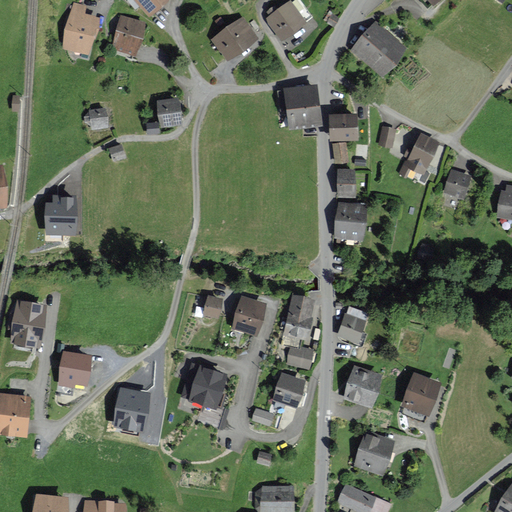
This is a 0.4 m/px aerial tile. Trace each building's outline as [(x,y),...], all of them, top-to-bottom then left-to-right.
[(165,0),(135,0),(149,15),(165,0)] [(305,22),(291,2),(268,19),(282,39),(305,22)] [(84,8),(75,5),(64,47),(88,54),(91,39),(93,40),(99,19),(82,15),(84,8)] [(135,21),(122,17),(113,46),(135,53),(144,24),(135,21)] [(256,40),(242,20),(214,40),(228,60),(256,40)] [(405,50),(374,24),(354,49),(384,75),(405,50)] [(314,86),(287,90),(292,128),(319,124),(314,86)] [(180,124),(177,99),(159,101),(162,126),(180,124)] [(107,127),(105,109),(91,110),(93,129),(107,127)] [(357,116),(331,117),(332,139),(358,138),(357,116)] [(159,131),(158,123),(147,124),(148,132),(159,131)] [(396,130),(383,127),(379,144),(392,147),(396,130)] [(438,143),(422,135),(407,164),(422,172),(438,143)] [(345,143),(334,144),(336,163),(347,162),(345,143)] [(124,158),(120,146),(110,149),(114,161),(124,158)] [(354,170),(339,170),(340,197),(355,196),(354,170)] [(470,176),(452,170),(445,192),(463,198),(470,176)] [(511,186),(508,186),(507,192),(503,192),(498,216),(511,218),(511,186)] [(74,233),(74,198),(55,197),(55,204),(49,204),(48,233),(74,233)] [(366,207),(340,204),(336,236),(362,239),(366,207)] [(434,251),(423,245),(418,256),(429,262),(434,251)] [(222,299),(210,296),(205,314),(218,317),(222,299)] [(313,300),(295,296),(286,334),(301,337),(307,339),(310,327),(312,319),(309,318),(313,300)] [(266,304),(243,297),(233,327),(256,335),(266,304)] [(45,305),(18,302),(13,343),(40,346),(45,305)] [(368,313),(350,307),(339,336),(357,342),(368,313)] [(313,351),(291,347),(287,365),(309,369),(313,351)] [(90,356),(64,353),(60,385),(74,386),(75,381),(87,382),(90,356)] [(211,370),(195,365),(193,372),(185,396),(215,406),(226,374),(211,370)] [(381,376),(356,367),(346,398),(371,406),(381,376)] [(303,381),(282,375),(275,400),(296,406),(303,381)] [(440,384),(415,375),(404,405),(429,414),(440,384)] [(149,394),(122,389),(115,425),(142,430),(149,394)] [(30,398),(0,394),(0,396),(0,432),(25,436),(30,398)] [(272,414),(256,409),(252,421),(269,426),(272,414)] [(393,442),(366,433),(356,465),(382,474),(393,442)] [(368,511),(374,498),(346,485),(337,504),(354,511),(368,511)] [(511,511),(511,485),(496,511),(511,511)] [(292,511),(293,488),(263,487),(262,511),(292,511)] [(66,511),(68,499),(38,496),(36,511),(66,511)] [(123,511),(124,504),(112,504),(112,502),(88,502),(87,511),(123,511)]
